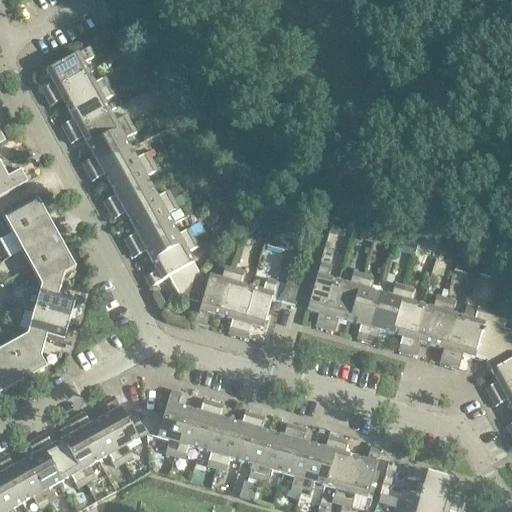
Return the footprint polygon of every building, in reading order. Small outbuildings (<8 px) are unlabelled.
[(78,46),(59,56),(63,63),(82,53),(78,46)] [(51,84),(40,90),(45,99),(88,75),(82,65),(94,58),(89,49),(82,53),(63,63),(46,73),(51,84)] [(94,85),(88,75),(45,99),(49,108),(61,101),(67,112),(110,87),(105,79),(94,85)] [(115,96),(110,87),(67,112),(72,122),(61,128),(66,137),(109,113),(104,103),(115,96)] [(114,123),(109,113),(66,137),(71,146),(82,140),(88,150),(131,125),(126,116),(114,123)] [(136,135),(131,125),(88,150),(93,160),(82,166),(87,175),(130,151),(124,141),(136,135)] [(136,161),(130,151),(87,175),(92,183),(103,177),(109,187),(152,164),(147,155),(136,161)] [(8,178),(0,163),(0,197),(27,183),(20,171),(8,178)] [(157,173),(152,164),(109,187),(115,198),(103,204),(108,213),(151,189),(145,179),(157,173)] [(202,164),(192,170),(197,180),(207,174),(202,164)] [(211,180),(200,186),(210,204),(221,198),(211,180)] [(157,199),(151,189),(108,213),(113,222),(124,215),(130,225),(173,201),(168,193),(157,199)] [(45,216),(35,197),(0,216),(10,235),(45,216)] [(178,210),(173,201),(130,225),(136,236),(124,242),(129,251),(172,227),(166,217),(178,210)] [(227,209),(218,214),(222,223),(232,218),(227,209)] [(55,234),(45,216),(10,235),(20,253),(55,234)] [(332,222),(329,233),(343,237),(346,226),(332,222)] [(178,237),(172,227),(129,251),(134,259),(145,253),(151,263),(194,239),(189,230),(178,237)] [(64,251),(55,234),(20,253),(30,270),(64,251)] [(268,236),(265,247),(284,253),(284,251),(287,242),(268,236)] [(199,248),(194,239),(151,263),(156,273),(145,280),(150,289),(168,279),(179,299),(199,275),(187,255),(199,248)] [(287,242),(284,251),(294,254),(296,245),(287,242)] [(403,242),(399,254),(411,257),(415,246),(403,242)] [(75,270),(64,251),(30,270),(40,288),(39,291),(58,297),(64,276),(75,270)] [(458,258),(454,272),(466,275),(470,262),(458,258)] [(283,261),(280,271),(289,274),(292,264),(283,261)] [(330,268),(320,264),(306,312),(318,315),(315,328),(325,331),(338,283),(327,280),(330,268)] [(481,265),(478,275),(490,279),(493,269),(481,265)] [(221,281),(199,275),(179,299),(200,305),(194,325),(206,328),(209,315),(220,319),(234,271),(224,269),(221,281)] [(243,274),(234,271),(220,319),(231,322),(228,335),(237,337),(251,290),(240,287),(243,274)] [(349,286),(338,283),(325,331),(334,334),(338,321),(349,324),(362,277),(353,274),(349,286)] [(372,280),(362,277),(349,324),(360,327),(356,340),(366,343),(379,295),(368,292),(372,280)] [(262,293),(251,290),(237,337),(247,340),(252,320),(265,324),(276,284),(266,281),(262,293)] [(300,287),(286,283),(280,304),(295,308),(300,287)] [(390,299),(379,295),(366,343),(376,346),(379,333),(390,336),(404,289),(394,286),(390,299)] [(413,291),(404,289),(390,336),(401,339),(398,352),(408,355),(421,307),(409,304),(413,291)] [(75,302),(58,297),(39,291),(33,312),(69,323),(75,302)] [(432,311),(421,307),(408,355),(417,357),(421,345),(432,348),(445,301),(436,298),(432,311)] [(455,304),(445,301),(432,348),(443,351),(439,364),(449,367),(462,320),(451,316),(455,304)] [(473,323),(462,320),(449,367),(459,370),(463,357),(473,360),(487,313),(477,310),(473,323)] [(69,323),(33,312),(27,333),(46,338),(63,343),(69,323)] [(507,319),(487,313),(473,360),(485,364),(492,375),(511,363),(511,337),(510,333),(503,331),(507,319)] [(46,338),(27,333),(26,337),(8,347),(27,380),(45,370),(40,360),(46,338)] [(27,380),(8,347),(0,351),(0,373),(10,390),(27,380)] [(511,363),(492,375),(497,384),(485,390),(490,399),(511,387),(511,363)] [(0,395),(10,390),(0,373),(0,395)] [(511,387),(490,399),(495,408),(506,402),(511,411),(511,387)] [(180,395),(170,392),(168,400),(163,417),(143,412),(146,436),(168,443),(165,456),(174,458),(188,411),(177,408),(180,395)] [(117,406),(113,399),(103,404),(110,415),(100,421),(123,464),(132,459),(126,448),(146,436),(143,412),(126,422),(117,406)] [(212,404),(202,402),(199,414),(188,411),(174,458),(184,461),(188,448),(199,451),(212,404)] [(222,407),(212,404),(199,451),(210,455),(206,468),(216,470),(230,423),(218,420),(222,407)] [(254,416),(244,414),(241,426),(230,423),(216,470),(226,473),(229,460),(240,464),(254,416)] [(90,426),(83,415),(74,420),(98,463),(108,457),(115,469),(123,464),(100,421),(90,426)] [(263,419),(254,416),(240,464),(252,467),(248,480),(258,483),(271,435),(260,432),(263,419)] [(98,463),(74,420),(65,425),(72,436),(62,442),(86,485),(94,480),(88,469),(98,463)] [(296,428),(286,426),(282,438),(271,435),(258,483),(268,486),(272,473),(283,476),(296,428)] [(305,431),(296,428),(283,476),(294,479),(290,492),(300,495),(313,447),(302,444),(305,431)] [(51,447),(45,436),(36,441),(60,484),(70,478),(77,490),(86,485),(62,442),(51,447)] [(337,440),(328,438),(324,450),(313,447),(300,495),(309,497),(313,485),(324,488),(337,440)] [(347,443),(337,440),(324,488),(335,491),(332,504),(341,507),(355,459),(343,456),(347,443)] [(60,484),(36,441),(27,446),(34,457),(23,463),(47,506),(56,501),(49,490),(60,484)] [(380,453),(369,450),(366,462),(355,459),(341,507),(351,509),(354,497),(366,500),(370,487),(380,453)] [(13,469),(7,457),(0,461),(0,464),(22,505),(32,500),(38,511),(47,506),(23,463),(13,469)] [(22,505),(0,464),(0,510),(1,511),(12,511),(22,505)] [(456,483),(409,469),(406,480),(419,483),(416,494),(463,508),(466,498),(452,495),(456,483)] [(244,483),(239,499),(252,503),(256,487),(244,483)] [(374,488),(370,487),(366,500),(370,501),(374,488)] [(461,511),(463,508),(416,494),(413,505),(399,502),(397,511),(398,511),(461,511)]
